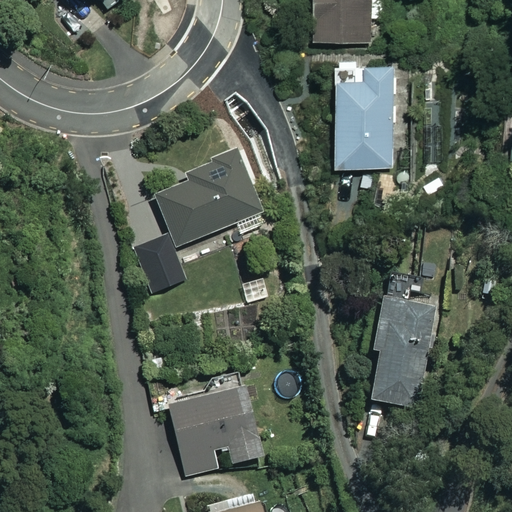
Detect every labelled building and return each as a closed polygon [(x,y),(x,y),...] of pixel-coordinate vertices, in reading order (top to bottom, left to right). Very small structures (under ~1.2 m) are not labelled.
[(386,0),(317,0),(318,44),(372,44),(372,18),(387,18),(386,0)] [(402,64),(339,64),(339,173),(402,173),(402,64)] [(171,233),(121,254),(136,290),(277,231),(246,155),(154,193),(171,233)] [(439,283),(387,274),(372,361),(380,362),(372,411),(416,418),(439,283)] [(270,300),(265,280),(243,286),(248,305),(270,300)] [(264,459),(249,391),(173,408),(188,479),(222,471),(218,454),(232,451),(235,465),(264,459)]
